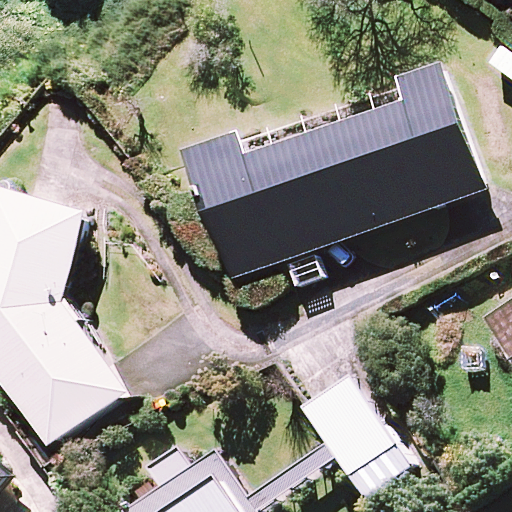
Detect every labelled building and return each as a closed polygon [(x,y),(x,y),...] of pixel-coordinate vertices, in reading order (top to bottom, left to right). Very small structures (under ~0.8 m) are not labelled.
[(501,197),(456,68),(411,84),(424,107),(270,161),(262,137),(201,157),(249,287),(501,197)] [(109,224),(23,195),(0,264),(0,352),(63,444),(138,394),(81,310),(109,224)] [(511,311),(494,325),(511,350),(511,311)] [(0,486),(18,466),(0,449),(0,486)] [(271,511),(231,454),(147,511),(271,511)]
